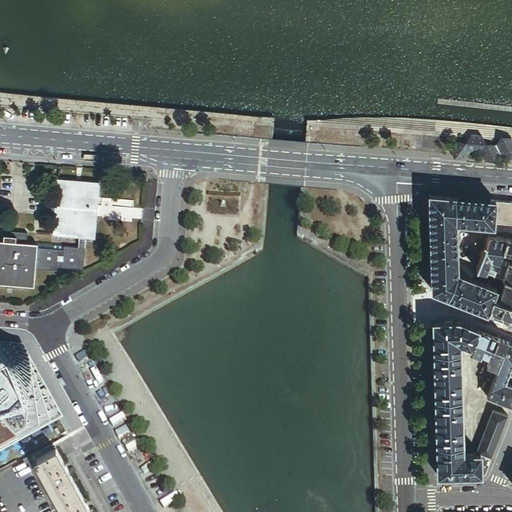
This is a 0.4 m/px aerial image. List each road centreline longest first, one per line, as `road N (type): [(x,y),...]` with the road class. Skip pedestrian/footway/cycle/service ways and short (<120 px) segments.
road 1 (residential): [(43,326),(165,254),(173,152)]
road 2 (secondary): [(173,152),(398,170)]
road 3 (residential): [(43,326),(144,511)]
road 4 (residential): [(405,498),(398,309)]
road 5 (secondary): [(0,138),(173,152)]
road 6 (residential): [(398,309),(398,170)]
